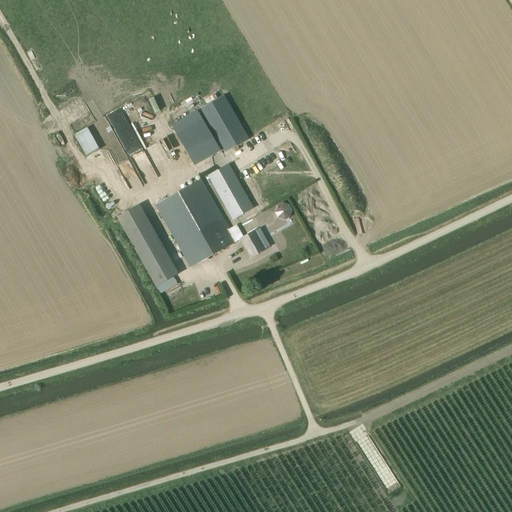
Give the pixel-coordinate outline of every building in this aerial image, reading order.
[(195,95),(200,106),(206,103),(201,93),(195,95)] [(227,152),(250,139),(226,95),(202,108),(227,152)] [(168,108),(174,106),(172,96),(165,97),(168,108)] [(125,144),(137,139),(124,108),(112,113),(125,144)] [(193,159),(219,145),(199,110),(173,125),(193,159)] [(74,135),(87,157),(99,149),(87,128),(74,135)] [(130,182),(139,177),(131,163),(122,168),(130,182)] [(234,219),(254,208),(229,164),(209,175),(234,219)] [(235,243),(242,239),(252,258),(265,250),(255,232),(244,238),(237,225),(230,229),(202,179),(155,205),(190,268),(235,243)] [(277,217),(291,219),(293,204),(279,203),(277,217)] [(179,274),(140,205),(117,218),(160,294),(178,284),(174,277),(179,274)] [(254,217),(241,226),(245,232),(259,223),(254,217)]
